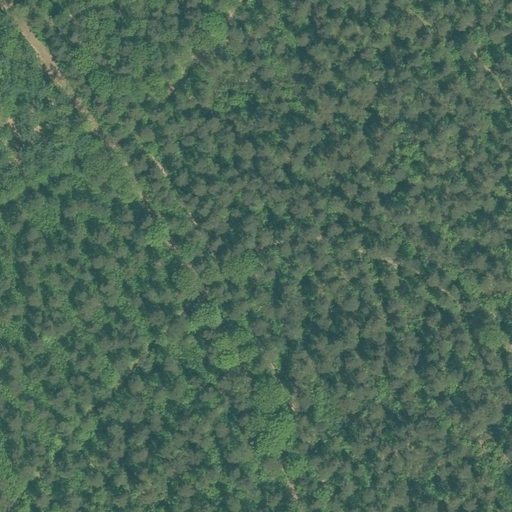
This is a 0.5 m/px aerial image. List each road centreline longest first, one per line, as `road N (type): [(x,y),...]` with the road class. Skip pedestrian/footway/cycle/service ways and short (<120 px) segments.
road 1 (track): [(511,345),(371,238),(301,232),(272,240),(200,282),(0,506)]
road 2 (track): [(305,511),(253,382),(200,282),(109,140),(2,0)]
road 3 (track): [(250,0),(129,131),(0,196)]
